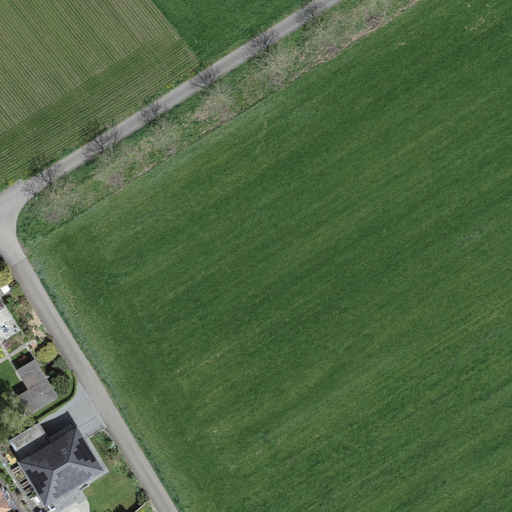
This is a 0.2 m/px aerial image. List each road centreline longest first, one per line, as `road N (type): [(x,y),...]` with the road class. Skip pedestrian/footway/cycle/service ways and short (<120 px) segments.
road 1 (unclassified): [(0,206),(341,0)]
road 2 (residential): [(0,232),(163,511)]
